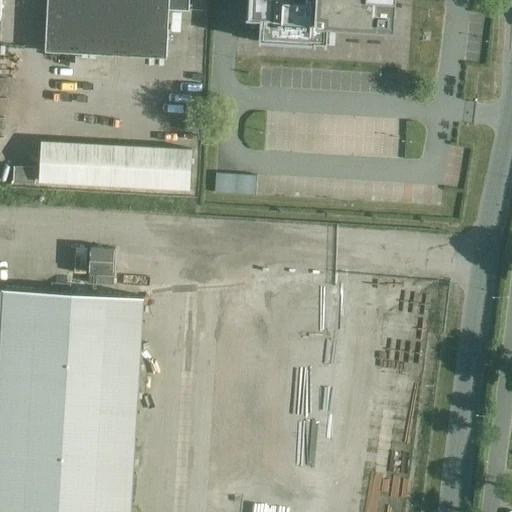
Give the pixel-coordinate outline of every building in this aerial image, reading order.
[(171,10),(191,11),(191,0),(48,0),(46,51),(168,58),(171,10)] [(394,0),(249,0),(247,41),(321,45),(322,24),(394,28),(394,0)] [(192,148),(41,140),(39,182),(190,189),(192,148)] [(14,182),(36,183),(37,167),(15,166),(14,182)] [(214,193),(255,195),(257,175),(216,173),(214,193)] [(114,248),(90,247),(89,271),(112,273),(114,248)] [(0,511),(131,511),(144,296),(0,287),(0,511)]
